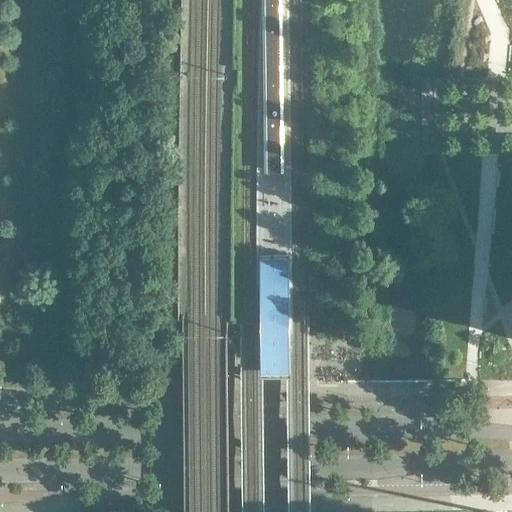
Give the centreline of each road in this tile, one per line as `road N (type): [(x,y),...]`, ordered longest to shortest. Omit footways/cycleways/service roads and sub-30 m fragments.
road 1 (tertiary): [(0,472),(383,469),(511,456)]
road 2 (tertiary): [(511,434),(0,429)]
